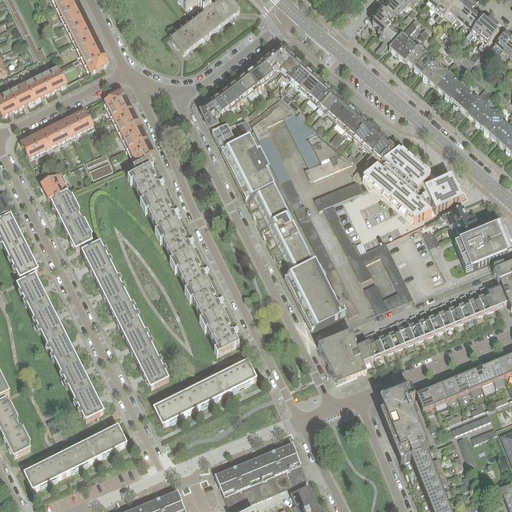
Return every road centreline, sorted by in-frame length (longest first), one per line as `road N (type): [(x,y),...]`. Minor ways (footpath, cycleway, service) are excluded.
road 1 (residential): [(126,75),(297,422)]
road 2 (residential): [(163,476),(0,150)]
road 3 (residential): [(332,407),(178,92)]
road 4 (secondary): [(332,48),(511,203)]
road 5 (residential): [(358,397),(511,335)]
road 6 (residential): [(178,92),(195,90),(292,12)]
road 7 (residential): [(0,136),(126,75)]
road 8 (residential): [(404,511),(358,397)]
road 9 (residential): [(186,468),(297,422)]
